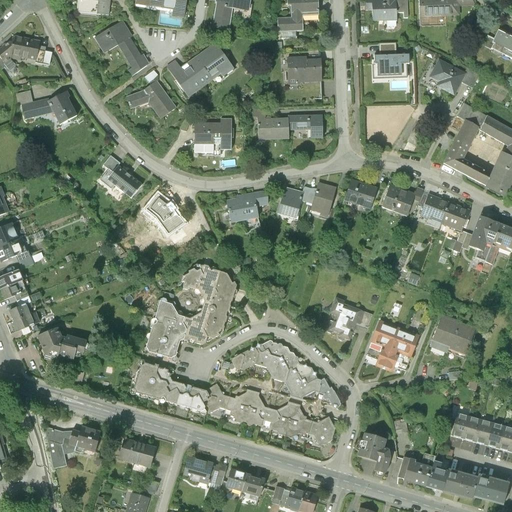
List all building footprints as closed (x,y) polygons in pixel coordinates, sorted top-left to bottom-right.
[(78,0),(77,14),(107,17),(109,0),(78,0)] [(135,0),(134,7),(149,9),(150,0),(135,0)] [(182,21),(185,0),(150,0),(149,9),(172,13),(171,19),(182,21)] [(216,0),(216,3),(217,4),(213,30),(228,32),(232,10),(242,11),(241,18),(245,19),(245,21),(250,21),(252,7),(249,7),(250,0),(216,0)] [(278,22),(278,35),(282,35),(295,34),(302,34),(302,18),(318,17),(317,0),(288,0),(288,8),(292,8),(292,21),(278,22)] [(372,0),(365,0),(366,3),(360,3),(360,7),(366,7),(366,11),(372,11),(373,21),(397,21),(396,14),(396,1),(372,1),(372,0)] [(418,0),(418,1),(419,19),(458,17),(457,8),(475,7),(475,1),(473,0),(418,0)] [(407,1),(396,1),(396,14),(404,14),(404,19),(408,19),(407,1)] [(122,24),(94,40),(103,55),(118,47),(132,71),(128,74),(131,78),(148,67),(143,58),(140,59),(129,40),(131,39),(122,24)] [(511,37),(499,31),(491,50),(511,60),(511,37)] [(19,61),(20,57),(15,38),(0,50),(0,59),(3,64),(9,60),(10,59),(19,61)] [(38,42),(15,38),(20,57),(35,60),(38,45),(38,42)] [(395,44),(378,45),(378,57),(396,57),(395,44)] [(38,45),(35,60),(34,63),(48,66),(51,54),(44,52),(45,47),(38,45)] [(175,64),(167,70),(188,99),(221,77),(222,79),(233,71),(215,46),(180,71),(175,64)] [(378,57),(373,57),(374,66),(376,66),(376,77),(406,76),(406,66),(408,65),(408,56),(396,57),(378,57)] [(0,59),(0,70),(0,71),(5,68),(7,70),(13,65),(9,60),(3,64),(0,59)] [(306,59),(287,60),(288,83),(321,82),(320,61),(306,61),(306,59)] [(464,76),(438,62),(429,79),(438,83),(436,88),(453,97),(460,84),(464,76)] [(467,70),(464,76),(460,84),(472,90),(479,77),(467,70)] [(153,74),(144,79),(149,85),(158,78),(153,74)] [(144,93),(126,99),(130,110),(149,104),(161,121),(176,111),(157,84),(144,93)] [(29,92),(14,95),(17,107),(21,106),(32,104),(29,92)] [(68,93),(49,102),(54,113),(60,124),(77,115),(68,98),(70,96),(68,93)] [(25,119),(54,113),(49,102),(48,100),(32,104),(21,106),(25,119)] [(511,132),(486,119),(464,106),(457,118),(464,123),(442,165),(486,188),(504,197),(511,180),(511,132)] [(265,112),(254,112),(254,119),(259,119),(259,142),(289,141),(288,132),(288,121),(265,121),(265,112)] [(288,118),(288,121),(288,132),(310,131),(311,140),(322,140),(322,118),(288,118)] [(183,119),(180,130),(186,132),(190,122),(183,119)] [(222,126),(195,125),(194,151),(230,152),(231,122),(222,122),(222,126)] [(426,130),(417,125),(408,140),(417,146),(426,130)] [(103,166),(108,170),(100,181),(111,190),(114,186),(107,180),(118,167),(120,165),(110,157),(103,166)] [(118,167),(107,180),(114,186),(131,199),(142,186),(118,167)] [(375,191),(351,183),(345,202),(369,210),(375,191)] [(317,187),(315,193),(312,206),(310,210),(329,215),(335,192),(317,187)] [(414,197),(390,187),(382,209),(406,218),(412,202),(414,197)] [(302,195),(284,190),(278,214),(296,219),(300,202),(302,195)] [(303,190),(302,195),(300,202),(312,206),(315,193),(303,190)] [(414,197),(412,202),(418,204),(423,192),(417,190),(414,197)] [(237,201),(226,203),(227,209),(228,212),(229,211),(231,223),(232,223),(257,219),(256,208),(269,206),(266,193),(237,198),(237,201)] [(158,194),(144,211),(155,219),(168,235),(180,227),(184,224),(171,205),(158,194)] [(420,217),(440,225),(448,205),(428,197),(420,217)] [(468,212),(448,205),(440,225),(460,233),(461,233),(461,232),(468,212)] [(227,209),(217,211),(220,233),(234,231),(232,223),(231,223),(229,211),(228,212),(227,209)] [(493,223),(479,218),(472,236),(468,248),(477,251),(482,253),(485,244),(491,246),(498,226),(493,224),(493,223)] [(0,228),(0,247),(18,240),(16,236),(17,233),(15,230),(13,229),(11,224),(0,228)] [(511,231),(498,226),(491,246),(498,249),(510,254),(510,253),(511,248),(511,231)] [(186,236),(180,227),(168,235),(174,244),(186,236)] [(42,231),(34,234),(36,240),(44,237),(42,231)] [(466,234),(461,232),(461,233),(460,233),(456,243),(462,245),(466,234)] [(472,236),(466,234),(462,245),(460,249),(467,252),(468,248),(472,236)] [(18,240),(0,247),(0,260),(1,263),(15,257),(26,252),(21,239),(18,240)] [(451,241),(447,250),(458,255),(460,249),(462,245),(456,243),(451,241)] [(477,251),(474,259),(484,263),(491,246),(485,244),(482,253),(477,251)] [(491,266),(498,249),(491,246),(484,263),(491,266)] [(26,252),(15,257),(18,263),(19,262),(30,258),(28,251),(26,252)] [(40,254),(30,258),(32,264),(38,262),(43,259),(40,254)] [(30,258),(19,262),(22,270),(33,265),(32,264),(30,258)] [(189,320),(184,318),(182,323),(186,330),(185,333),(183,334),(184,336),(183,340),(187,341),(190,339),(194,340),(196,344),(202,345),(205,343),(206,342),(207,337),(203,329),(207,327),(206,324),(214,296),(213,295),(216,293),(214,289),(216,288),(220,272),(213,271),(210,272),(208,267),(204,266),(200,268),(199,266),(197,265),(194,266),(193,269),(188,272),(187,275),(183,277),(181,281),(184,284),(183,287),(184,289),(187,290),(189,289),(190,287),(198,290),(205,301),(201,314),(189,320)] [(17,271),(0,278),(0,290),(0,291),(21,282),(17,271)] [(226,275),(220,272),(216,288),(214,289),(216,293),(213,295),(214,296),(206,324),(207,327),(203,329),(207,337),(206,342),(208,343),(211,341),(212,339),(214,339),(223,334),(225,329),(223,327),(227,318),(225,317),(227,312),(229,311),(230,307),(229,306),(230,303),(231,302),(236,286),(234,283),(232,284),(226,275)] [(26,292),(21,282),(0,291),(4,301),(14,297),(26,292)] [(26,292),(14,297),(16,302),(28,297),(26,292)] [(39,293),(29,297),(32,302),(41,299),(39,293)] [(344,303),(335,299),(329,315),(336,318),(334,323),(333,323),(329,325),(326,331),(327,334),(330,335),(333,334),(333,333),(339,335),(337,338),(339,341),(341,342),(344,341),(344,340),(349,342),(352,334),(351,333),(352,329),(354,330),(356,325),(367,329),(372,316),(343,306),(344,303)] [(184,336),(183,334),(185,333),(186,330),(182,323),(184,318),(177,316),(171,305),(160,301),(154,319),(153,319),(151,320),(150,323),(151,324),(152,325),(145,348),(143,349),(142,352),(143,354),(146,354),(148,354),(148,352),(165,357),(171,358),(171,360),(172,362),(175,363),(177,362),(178,360),(176,357),(175,356),(179,342),(183,340),(184,336)] [(9,312),(13,322),(29,315),(27,310),(33,308),(31,303),(9,312)] [(31,320),(29,315),(13,322),(17,332),(19,331),(28,327),(39,323),(37,318),(31,320)] [(457,324),(441,318),(439,322),(430,347),(446,354),(447,353),(464,359),(472,336),(474,332),(457,325),(457,324)] [(418,337),(379,322),(366,357),(377,361),(375,367),(391,373),(394,368),(405,372),(418,337)] [(30,332),(28,327),(19,331),(20,336),(30,332)] [(57,329),(37,337),(44,355),(47,353),(51,355),(51,357),(57,359),(58,356),(73,361),(75,351),(82,353),(82,352),(83,352),(86,341),(67,336),(66,340),(61,339),(57,329)] [(232,360),(231,363),(233,365),(232,365),(231,365),(229,366),(229,368),(229,370),(232,370),(233,369),(234,369),(234,368),(235,370),(238,371),(240,370),(244,371),(254,365),(266,369),(272,380),(284,384),(290,395),(290,397),(301,401),(302,398),(314,392),(319,394),(323,396),(322,398),(323,400),(326,401),(328,400),(332,407),(338,409),(340,407),(340,405),(340,403),(334,392),(333,392),(331,388),(329,389),(325,381),(322,380),(320,381),(317,380),(315,377),(316,375),(315,373),(313,373),(311,369),(307,368),(306,366),(304,366),(303,366),(299,365),(297,362),(298,360),(297,358),(295,358),(293,354),(290,353),(287,348),(282,347),(281,345),(279,345),(277,345),(273,344),(271,342),(270,342),(261,346),(259,345),(257,346),(256,348),(254,349),(252,348),(250,350),(250,351),(248,352),(247,351),(238,356),(236,356),(234,357),(234,359),(232,360)] [(204,411),(204,407),(202,404),(209,400),(205,392),(193,388),(191,390),(190,387),(187,386),(184,388),(183,386),(171,382),(171,380),(168,379),(169,375),(168,374),(167,372),(168,371),(164,369),(164,370),(161,369),(148,365),(144,363),(144,365),(141,366),(140,366),(133,390),(134,390),(135,392),(135,393),(159,400),(159,399),(161,398),(163,398),(164,400),(164,402),(200,412),(201,411),(202,410),(204,411)] [(73,380),(72,384),(80,387),(84,374),(76,372),(73,381),(73,380)] [(465,372),(448,374),(449,381),(462,380),(465,372)] [(325,423),(324,421),(320,422),(318,422),(317,424),(305,421),(306,418),(303,417),(299,410),(300,407),(288,403),(287,406),(276,412),(264,408),(258,398),(259,394),(246,391),(246,394),(238,398),(235,397),(234,400),(223,396),(224,394),(220,393),(218,389),(219,388),(212,387),(205,392),(209,400),(202,404),(204,407),(204,411),(206,413),(208,412),(212,413),(216,411),(218,411),(219,409),(223,410),(224,410),(231,412),(230,414),(233,415),(237,423),(249,427),(252,425),(260,427),(262,421),(270,424),(268,430),(276,432),(278,435),(290,439),(298,434),(300,435),(301,433),(313,436),(312,439),(315,440),(316,444),(320,445),(323,446),(327,444),(330,444),(331,442),(335,430),(335,429),(335,427),(332,426),(331,423),(329,424),(325,423)] [(468,418),(457,415),(451,436),(462,439),(468,418)] [(480,421),(468,418),(462,439),(474,443),(480,421)] [(492,424),(480,421),(474,443),(485,446),(492,424)] [(400,422),(393,423),(395,435),(408,433),(406,423),(400,424),(400,422)] [(503,428),(492,424),(485,446),(497,449),(503,428)] [(70,437),(67,446),(75,448),(73,453),(82,455),(83,450),(94,453),(100,433),(81,428),(79,434),(71,431),(70,437)] [(511,440),(511,430),(503,428),(497,449),(509,452),(511,440)] [(46,430),(44,431),(47,444),(53,471),(66,468),(63,455),(64,450),(73,453),(75,448),(67,446),(70,437),(65,435),(46,430)] [(385,443),(363,436),(362,440),(360,440),(359,440),(355,451),(356,452),(358,453),(357,458),(376,463),(374,473),(385,476),(389,463),(389,460),(388,452),(383,451),(385,443)] [(4,446),(1,437),(0,437),(0,470),(2,470),(1,467),(9,465),(3,446),(4,446)] [(155,449),(124,440),(118,459),(149,468),(155,449)] [(396,454),(388,452),(389,460),(389,463),(395,465),(396,461),(396,454)] [(423,454),(420,466),(431,469),(433,463),(434,457),(423,454)] [(403,480),(409,460),(400,458),(400,461),(402,461),(397,478),(403,480)] [(211,466),(189,459),(184,476),(191,478),(190,481),(199,484),(200,480),(206,482),(211,466)] [(415,462),(409,460),(403,480),(403,481),(425,488),(431,469),(420,466),(414,464),(415,462)] [(433,463),(431,469),(425,488),(441,492),(447,473),(439,471),(440,465),(433,463)] [(220,468),(211,466),(206,482),(208,483),(208,484),(209,484),(221,488),(226,469),(220,467),(220,468)] [(225,488),(241,493),(246,476),(230,471),(225,488)] [(447,471),(447,473),(441,492),(471,500),(472,498),(477,479),(447,471)] [(264,481),(246,476),(241,493),(259,498),(264,481)] [(478,476),(477,479),(472,498),(502,506),(508,485),(478,476)] [(158,484),(145,480),(141,492),(154,496),(158,484)] [(284,491),(277,489),(274,500),(281,502),(284,491)] [(284,509),(295,511),(298,511),(304,494),(290,490),(284,509)] [(132,494),(126,511),(144,511),(148,499),(132,494)] [(312,511),(317,497),(304,494),(298,511),(312,511)]
